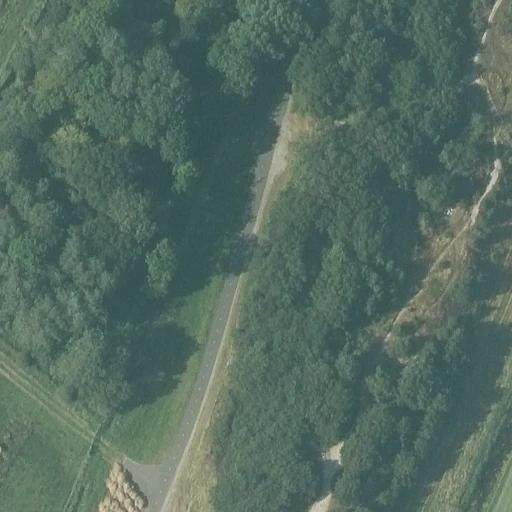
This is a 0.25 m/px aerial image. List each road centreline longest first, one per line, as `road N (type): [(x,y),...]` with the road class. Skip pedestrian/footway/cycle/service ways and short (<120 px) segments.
road 1 (track): [(511,298),(417,511)]
road 2 (track): [(20,384),(159,492)]
